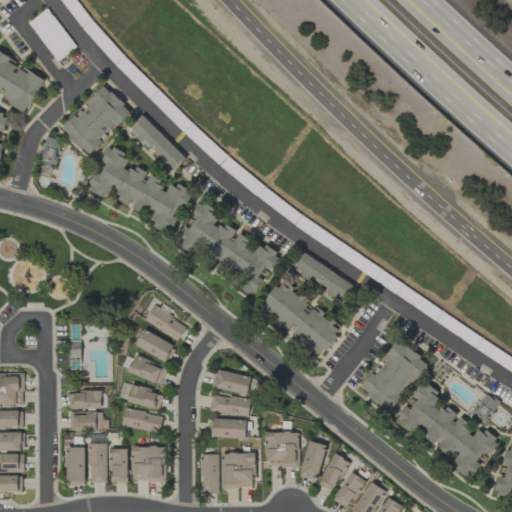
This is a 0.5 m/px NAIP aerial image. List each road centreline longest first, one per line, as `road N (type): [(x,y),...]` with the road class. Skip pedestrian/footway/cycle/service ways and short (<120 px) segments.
road 1 (residential): [(458,511),(129,251),(60,216),(0,199)]
road 2 (motorway): [(228,0),(357,132),(511,270)]
road 3 (residential): [(49,511),(49,320),(25,320),(11,334),(10,356),(49,358)]
road 4 (motorway): [(347,0),(511,153)]
road 5 (residential): [(229,327),(190,378),(188,511)]
road 6 (motorway): [(511,88),(416,0)]
